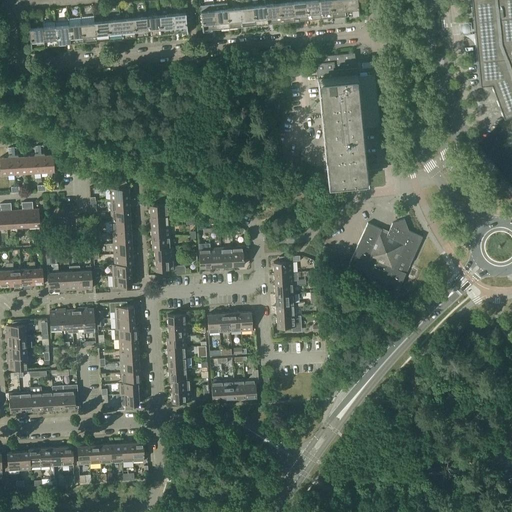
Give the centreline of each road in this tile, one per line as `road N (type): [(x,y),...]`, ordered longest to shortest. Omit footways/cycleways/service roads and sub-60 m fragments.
road 1 (residential): [(156,422),(153,296),(258,288),(254,227),(0,115)]
road 2 (secondary): [(304,464),(348,403),(481,263)]
road 3 (residential): [(194,51),(24,68),(14,64),(7,0)]
road 4 (residential): [(490,222),(446,162),(425,0)]
road 5 (residential): [(194,51),(374,34)]
road 6 (residential): [(399,0),(411,117),(433,172)]
road 7 (residential): [(304,464),(226,420),(156,422)]
road 8 (residential): [(391,191),(374,34)]
road 9 (residential): [(156,422),(0,431)]
